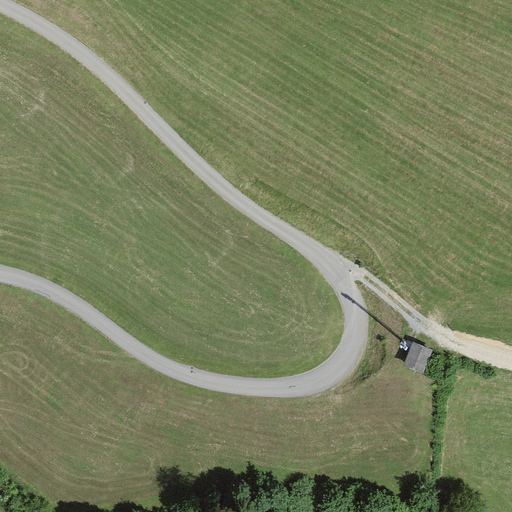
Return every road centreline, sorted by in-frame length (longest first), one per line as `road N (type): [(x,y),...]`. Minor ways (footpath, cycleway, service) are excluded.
road 1 (unclassified): [(0,0),(61,32),(212,172),(327,254),(358,296),(363,328),(351,368),(324,387),(290,392),(187,373),(52,283),(0,271)]
road 2 (track): [(511,366),(457,349),(327,254)]
